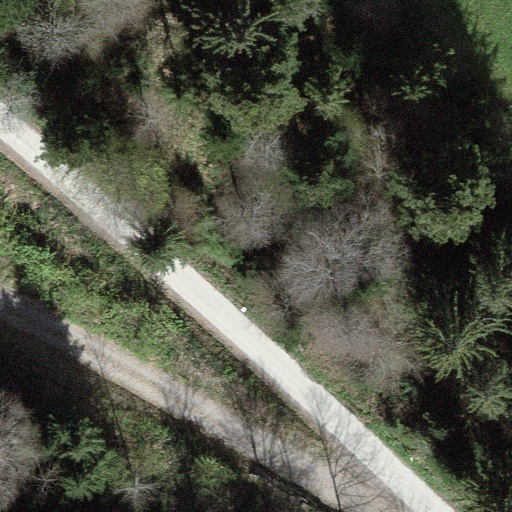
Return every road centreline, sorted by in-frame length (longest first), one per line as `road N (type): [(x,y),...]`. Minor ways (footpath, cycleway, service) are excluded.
road 1 (unclassified): [(432,511),(0,118)]
road 2 (track): [(398,511),(351,494),(75,335),(0,303)]
